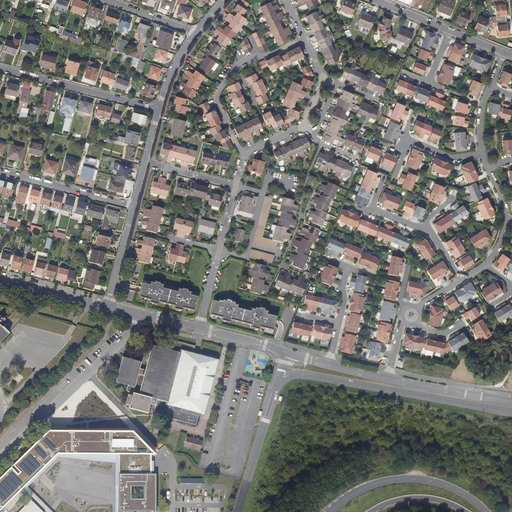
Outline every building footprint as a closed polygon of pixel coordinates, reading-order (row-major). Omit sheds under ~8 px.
[(68,1),(64,0),(56,0),(54,7),(65,11),(68,1)] [(85,3),(76,0),(73,0),(70,10),(81,14),(85,3)] [(175,0),(162,0),(161,6),(167,8),(166,10),(171,11),(175,0)] [(184,5),(186,0),(178,0),(177,4),(181,5),(177,15),(188,19),(191,9),(183,6),(183,5),(184,5)] [(238,4),(234,10),(237,12),(242,16),(246,10),(245,9),(249,4),(244,0),(241,0),(239,4),(238,4)] [(348,2),(349,1),(346,0),(343,0),(340,9),(351,14),(355,5),(348,2)] [(453,2),(447,0),(440,0),(437,10),(448,15),(453,2)] [(272,6),(270,2),(265,4),(260,7),(264,15),(274,10),(279,8),(277,4),(272,6)] [(498,16),(498,21),(505,21),(504,16),(505,16),(504,5),(495,6),(496,17),(498,16)] [(102,9),(91,6),(88,15),(98,19),(102,9)] [(276,14),(274,10),(264,15),(268,22),(283,15),(281,11),(276,14)] [(454,20),(468,26),(472,16),(458,10),(454,20)] [(104,19),(117,24),(119,16),(107,11),(104,19)] [(357,23),(370,29),(375,18),(370,15),(369,16),(366,15),(366,13),(362,11),(357,23)] [(230,13),(228,16),(241,26),(247,19),(242,16),(237,12),(235,16),(230,13)] [(316,12),(306,16),(310,25),(324,18),(322,15),(318,17),(316,12)] [(98,19),(88,15),(87,20),(96,23),(98,19)] [(284,18),(283,15),(268,22),(271,30),(281,25),(279,21),(284,18)] [(478,27),(483,29),(487,19),(478,15),(473,27),(478,29),(478,27)] [(230,23),(227,27),(235,32),(236,33),(241,26),(228,16),(225,20),(230,23)] [(384,41),(390,38),(392,34),(389,27),(391,20),(383,17),(381,21),(380,21),(378,22),(378,23),(378,25),(377,27),(378,29),(379,28),(381,33),(380,34),(379,34),(381,39),(384,41)] [(325,21),(324,18),(310,25),(314,33),(324,28),(321,23),(325,21)] [(127,33),(130,25),(127,23),(127,22),(122,20),(119,30),(127,33)] [(505,23),(505,21),(498,21),(492,22),(491,25),(493,25),(496,25),(497,36),(507,35),(506,23),(505,23)] [(139,23),(136,32),(139,33),(147,35),(150,27),(139,23)] [(283,29),(281,25),(271,30),(275,38),(290,31),(288,27),(283,29)] [(49,26),(47,30),(62,35),(64,28),(60,27),(59,29),(49,26)] [(219,26),(217,30),(230,39),(235,32),(227,27),(226,26),(224,29),(219,26)] [(395,38),(409,44),(414,33),(399,27),(395,38)] [(325,32),(324,28),(314,33),(318,41),(332,34),(330,30),(325,32)] [(219,36),(216,40),(223,45),(225,46),(230,39),(217,30),(215,33),(219,36)] [(160,31),(155,45),(168,49),(170,43),(173,35),(160,31)] [(292,34),(290,31),(275,38),(278,45),(288,41),(286,37),(292,34)] [(427,32),(424,39),(438,45),(437,44),(438,41),(434,39),(436,35),(427,32)] [(40,39),(26,34),(20,51),(35,56),(40,39)] [(333,38),(332,34),(318,41),(321,49),(331,44),(329,40),(333,38)] [(241,43),(242,47),(249,44),(246,36),(244,38),(241,43)] [(121,38),(118,51),(125,53),(128,40),(121,38)] [(221,48),(223,45),(216,40),(215,39),(213,42),(212,41),(206,51),(215,57),(221,48)] [(436,48),(438,45),(424,39),(421,47),(430,50),(431,46),(436,48)] [(18,45),(6,40),(2,51),(15,55),(18,45)] [(452,52),(461,56),(465,47),(456,43),(454,46),(453,48),(451,47),(449,51),(452,52)] [(333,48),(331,44),(321,49),(325,57),(339,50),(338,46),(333,48)] [(297,59),(304,56),(299,46),(292,50),(297,59)] [(155,58),(164,61),(167,52),(158,49),(157,52),(154,51),(153,54),(156,55),(155,58)] [(421,49),(417,57),(426,61),(427,58),(428,56),(432,58),(434,54),(421,49)] [(291,62),(297,59),(292,50),(286,52),(287,54),(291,62)] [(341,54),(339,50),(325,57),(329,65),(338,60),(337,56),(341,54)] [(458,64),(461,56),(452,52),(449,51),(448,54),(450,56),(449,57),(448,61),(458,64)] [(56,57),(42,54),(39,64),(53,68),(56,57)] [(124,54),(122,59),(136,63),(136,62),(138,62),(139,59),(136,58),(124,54)] [(284,66),(291,63),(291,62),(287,54),(280,57),(283,64),(284,66)] [(477,69),(482,57),(481,58),(473,54),(469,64),(471,65),(471,66),(477,69)] [(277,67),(283,64),(280,57),(279,55),(272,58),(277,67)] [(208,73),(216,62),(207,56),(199,67),(208,73)] [(486,59),(482,57),(477,69),(483,72),(484,70),(486,71),(490,61),(485,59),(486,59)] [(262,61),(265,68),(268,67),(270,70),(277,67),(272,58),(266,61),(265,59),(262,61)] [(79,64),(69,61),(66,72),(76,75),(79,64)] [(428,67),(416,62),(412,71),(422,75),(424,72),(424,70),(427,71),(428,67)] [(161,65),(152,63),(148,77),(157,80),(161,68),(160,68),(161,65)] [(350,68),(346,66),(342,77),(350,80),(356,66),(352,64),(350,68)] [(440,72),(451,77),(454,71),(452,70),(454,68),(444,64),(440,72)] [(95,79),(99,69),(88,66),(85,76),(95,79)] [(360,67),(356,66),(350,80),(358,84),(362,74),(358,72),(360,67)] [(111,84),(115,73),(105,70),(101,81),(111,84)] [(188,70),(186,74),(200,83),(205,76),(196,70),(193,74),(188,70)] [(304,75),(300,84),(302,85),(310,88),(312,82),(310,81),(313,74),(311,71),(304,75)] [(366,75),(362,74),(358,84),(366,87),(372,73),(369,71),(366,75)] [(376,72),(373,71),(372,73),(366,87),(374,91),(378,80),(374,78),(376,74),(375,74),(376,72)] [(506,87),(511,74),(503,71),(499,81),(502,82),(504,83),(503,85),(506,87)] [(446,85),(447,82),(449,83),(451,77),(440,72),(438,76),(439,76),(437,81),(446,85)] [(118,73),(113,86),(126,90),(129,82),(120,79),(122,74),(118,73)] [(258,80),(255,73),(246,78),(249,84),(251,83),(258,80)] [(186,74),(184,77),(189,80),(186,84),(195,90),(200,83),(186,74)] [(382,82),(378,80),(374,91),(382,94),(389,80),(384,78),(382,82)] [(264,85),(260,79),(258,80),(251,83),(254,90),(264,85)] [(404,82),(402,81),(399,80),(395,89),(404,93),(408,81),(405,79),(404,82)] [(481,84),(472,80),(469,89),(472,90),(474,91),(472,95),(476,96),(481,84)] [(19,84),(8,81),(5,91),(16,94),(19,84)] [(183,81),(180,85),(185,88),(182,92),(191,98),(196,91),(195,90),(186,84),(183,81)] [(229,86),(232,93),(239,89),(241,88),(238,81),(229,86)] [(292,81),(289,89),(304,95),(306,92),(300,90),(302,85),(300,84),(292,81)] [(408,81),(404,93),(412,96),(416,87),(413,85),(411,85),(412,82),(408,81)] [(30,85),(24,83),(18,105),(22,106),(25,107),(30,85)] [(147,83),(144,91),(143,93),(152,96),(155,85),(153,85),(147,83)] [(267,92),(264,85),(254,90),(258,96),(264,93),(267,92)] [(426,102),(429,95),(431,90),(427,88),(426,90),(424,89),(419,87),(415,97),(426,102)] [(229,94),(232,100),(242,96),(239,89),(232,93),(229,94)] [(289,89),(286,96),(296,100),(297,97),(303,99),(304,95),(289,89)] [(42,108),(50,110),(55,92),(47,90),(42,108)] [(351,99),(353,94),(343,90),(340,98),(354,104),(356,101),(351,99)] [(434,107),(440,94),(436,92),(434,97),(429,95),(426,102),(427,103),(427,104),(434,107)] [(268,100),(264,93),(258,96),(255,97),(259,104),(268,100)] [(440,94),(434,107),(442,110),(446,102),(442,100),(444,95),(440,94)] [(176,96),(174,103),(176,104),(184,106),(186,99),(176,96)] [(232,100),(236,107),(238,106),(245,103),(242,96),(232,100)] [(286,96),(282,104),(290,107),(298,111),(299,108),(294,105),(296,100),(286,96)] [(68,98),(63,97),(60,109),(60,111),(69,113),(70,111),(74,112),(74,109),(77,100),(72,99),(68,97),(68,98)] [(353,109),(354,104),(340,98),(336,106),(346,110),(348,107),(353,109)] [(92,103),(80,100),(78,110),(89,113),(92,103)] [(238,106),(241,112),(245,111),(250,108),(247,101),(245,103),(238,106)] [(466,108),(467,104),(457,101),(455,110),(457,111),(457,113),(464,115),(465,113),(467,114),(469,110),(466,109),(466,108)] [(499,115),(501,108),(499,107),(501,102),(497,101),(496,104),(495,103),(491,102),(488,113),(499,115)] [(360,119),(364,120),(370,105),(362,102),(360,107),(358,112),(362,114),(360,119)] [(403,110),(405,106),(397,102),(393,110),(407,116),(408,112),(403,110)] [(110,106),(98,104),(96,114),(107,117),(110,106)] [(176,104),(175,111),(184,113),(186,106),(184,106),(176,104)] [(508,109),(506,109),(507,105),(504,104),(502,108),(501,108),(499,115),(501,116),(500,117),(509,119),(511,110),(508,109)] [(374,119),(379,109),(370,105),(364,120),(368,122),(368,121),(370,117),(374,119)] [(28,107),(25,107),(22,106),(19,117),(29,120),(30,116),(26,115),(28,107)] [(346,111),(346,110),(336,106),(333,114),(347,121),(349,117),(348,117),(344,115),(346,111)] [(287,114),(284,116),(287,123),(293,120),(294,118),(296,119),(299,112),(298,111),(290,107),(287,114)] [(205,114),(208,120),(210,120),(218,116),(215,110),(212,111),(210,108),(203,111),(205,115),(205,114)] [(407,116),(393,110),(390,118),(392,118),(391,120),(398,123),(400,117),(405,119),(407,116)] [(270,111),(262,115),(267,125),(271,123),(274,128),(277,126),(273,117),(270,111)] [(147,117),(133,113),(132,121),(145,124),(146,119),(147,117)] [(463,121),(464,117),(464,115),(457,113),(457,116),(455,115),(453,124),(466,127),(467,123),(463,122),(463,121)] [(119,115),(112,114),(110,121),(117,123),(119,115)] [(279,114),(273,117),(277,126),(284,123),(284,124),(287,123),(284,116),(281,117),(279,114)] [(346,124),(347,121),(333,114),(329,122),(339,127),(341,122),(346,124)] [(208,120),(212,127),(219,124),(221,123),(218,116),(210,120),(208,120)] [(258,129),(262,127),(258,117),(250,121),(255,131),(257,136),(260,134),(258,129)] [(175,118),(171,134),(174,135),(182,137),(186,121),(175,118)] [(398,130),(399,129),(400,125),(398,124),(398,123),(391,120),(387,130),(399,135),(400,131),(398,130)] [(419,136),(424,123),(417,120),(413,129),(417,130),(415,135),(419,136)] [(250,133),(255,131),(250,121),(242,125),(249,139),(253,138),(250,133)] [(337,131),(339,127),(329,122),(325,131),(340,137),(342,133),(337,131)] [(433,129),(431,128),(432,127),(424,123),(419,136),(419,137),(422,138),(424,133),(430,136),(433,129)] [(209,128),(213,135),(214,134),(222,130),(219,124),(212,127),(209,128)] [(246,141),(249,139),(242,125),(234,128),(239,138),(243,136),(246,141)] [(433,138),(435,139),(438,140),(442,131),(433,128),(433,129),(430,136),(428,141),(432,142),(433,138)] [(221,139),(222,142),(229,139),(227,136),(224,130),(222,130),(214,134),(218,141),(221,139)] [(399,135),(387,130),(383,138),(393,142),(394,139),(395,137),(398,138),(399,135)] [(120,136),(119,141),(137,146),(140,134),(127,131),(126,138),(120,136)] [(338,141),(340,137),(325,131),(322,139),(332,143),(334,139),(338,141)] [(353,137),(348,135),(346,139),(344,145),(352,148),(358,134),(355,132),(353,137)] [(465,137),(465,135),(464,132),(454,133),(455,142),(468,140),(468,137),(465,137)] [(362,136),(358,134),(352,148),(360,152),(364,142),(361,140),(362,136)] [(310,147),(305,136),(297,140),(304,155),(308,153),(305,149),(310,147)] [(300,157),(304,155),(297,140),(289,144),(294,154),(298,152),(300,157)] [(466,150),(466,146),(466,145),(468,144),(468,140),(455,142),(456,151),(466,150)] [(511,147),(511,140),(502,140),(503,150),(506,150),(508,149),(508,154),(511,153),(511,147)] [(40,155),(43,144),(31,141),(28,152),(40,155)] [(171,145),(163,143),(160,153),(165,154),(164,160),(167,161),(171,145)] [(290,157),(294,154),(289,144),(281,148),(289,163),(292,161),(290,157)] [(22,148),(11,145),(8,157),(19,160),(22,148)] [(180,147),(171,145),(167,161),(171,162),(173,156),(177,157),(180,147)] [(378,149),(375,148),(370,146),(366,157),(377,161),(382,149),(378,147),(378,149)] [(188,149),(180,147),(177,157),(181,158),(180,164),(184,165),(188,149)] [(124,158),(133,160),(135,150),(127,148),(124,158)] [(285,164),(289,163),(281,148),(273,152),(278,162),(283,160),(285,164)] [(423,155),(421,155),(422,152),(413,148),(411,153),(410,153),(409,157),(420,162),(423,155)] [(196,151),(188,149),(184,165),(187,166),(189,161),(193,162),(196,151)] [(210,164),(215,165),(216,164),(218,155),(203,151),(201,162),(208,163),(208,162),(210,162),(210,164)] [(397,157),(392,155),(390,154),(390,153),(387,151),(382,163),(393,168),(397,157)] [(319,169),(323,170),(329,156),(321,152),(316,163),(321,164),(319,169)] [(230,157),(218,154),(218,155),(216,164),(228,167),(230,157)] [(328,168),(333,170),(337,159),(329,156),(323,170),(326,172),(328,168)] [(409,157),(406,166),(415,170),(416,167),(418,168),(420,162),(409,157)] [(57,162),(46,159),(43,171),(54,173),(57,162)] [(77,162),(65,159),(61,172),(73,175),(77,162)] [(257,172),(261,173),(264,162),(254,159),(252,166),(250,165),(248,171),(256,173),(257,172)] [(335,176),(339,178),(345,163),(337,159),(333,170),(337,171),(335,176)] [(430,171),(438,174),(444,161),(443,161),(443,162),(440,160),(438,164),(434,163),(430,171)] [(447,162),(444,161),(438,174),(446,178),(449,169),(445,167),(447,162)] [(461,166),(462,168),(461,169),(463,175),(475,170),(473,166),(471,162),(461,166)] [(349,177),(354,167),(349,165),(345,163),(339,178),(343,179),(345,175),(349,177)] [(114,176),(126,179),(129,167),(119,165),(116,173),(115,173),(114,176)] [(82,166),(80,176),(91,179),(94,169),(82,166)] [(377,173),(368,169),(364,178),(376,183),(378,179),(375,178),(376,177),(377,173)] [(475,170),(463,175),(466,181),(468,180),(469,183),(478,179),(475,170)] [(400,178),(414,183),(417,176),(408,172),(407,176),(402,174),(400,178)] [(150,192),(158,195),(163,178),(159,178),(157,183),(153,182),(150,192)] [(163,178),(158,195),(167,197),(169,186),(165,185),(166,179),(163,178)] [(376,183),(364,178),(361,186),(370,190),(372,187),(372,185),(375,187),(376,183)] [(402,187),(410,191),(414,183),(400,178),(399,181),(404,183),(402,187)] [(123,184),(110,180),(107,189),(121,192),(123,184)] [(175,192),(188,196),(189,195),(191,184),(187,182),(186,185),(186,187),(176,185),(175,192)] [(15,185),(7,183),(4,194),(12,196),(15,185)] [(335,194),(338,187),(336,186),(328,183),(327,186),(322,184),(321,187),(335,194)] [(445,187),(435,183),(432,192),(444,197),(445,193),(443,192),(443,191),(445,187)] [(467,187),(470,194),(483,188),(482,185),(477,187),(475,183),(467,187)] [(208,188),(191,184),(189,195),(205,199),(207,190),(208,188)] [(370,190),(361,186),(357,195),(369,200),(371,196),(368,195),(369,194),(370,190)] [(26,205),(30,189),(21,187),(17,202),(26,205)] [(333,200),(335,194),(321,187),(319,190),(324,192),(323,196),(331,200),(333,200)] [(483,188),(470,194),(473,202),(477,200),(482,198),(480,194),(485,192),(483,188)] [(31,203),(38,205),(41,192),(33,190),(30,201),(31,201),(31,203)] [(211,191),(207,190),(205,199),(209,200),(208,205),(219,208),(222,197),(211,194),(211,191)] [(387,208),(392,196),(384,192),(380,202),(383,203),(385,204),(384,207),(387,208)] [(428,200),(437,204),(438,204),(439,201),(440,199),(442,200),(444,197),(432,192),(428,200)] [(42,204),(50,206),(51,203),(53,195),(45,193),(42,204)] [(328,206),(331,200),(323,196),(321,195),(320,199),(315,197),(313,200),(328,206)] [(369,200),(357,195),(354,203),(363,207),(365,204),(365,202),(368,203),(369,200)] [(56,196),(53,207),(54,207),(61,209),(64,198),(56,196)] [(251,206),(255,207),(258,197),(254,196),(253,198),(244,196),(240,210),(250,213),(251,206)] [(397,209),(401,199),(392,196),(387,208),(391,210),(392,207),(393,208),(397,209)] [(283,198),(281,205),(297,209),(298,206),(293,204),(294,200),(283,198)] [(491,206),(487,198),(483,200),(482,198),(477,200),(477,202),(479,205),(477,205),(480,211),(491,206)] [(64,210),(73,212),(75,201),(67,199),(64,210)] [(325,213),(328,206),(313,200),(312,203),(317,205),(315,208),(317,209),(325,213)] [(75,212),(83,214),(86,204),(78,201),(75,212)] [(414,204),(406,201),(402,209),(405,211),(407,211),(405,215),(409,217),(411,213),(412,214),(415,206),(414,206),(414,204)] [(461,218),(468,213),(463,205),(459,208),(457,203),(456,203),(453,205),(461,218)] [(103,209),(88,205),(86,215),(100,219),(103,209)] [(281,205),(280,212),(281,212),(290,214),(291,211),(296,212),(297,209),(281,205)] [(454,222),(461,218),(453,205),(450,207),(453,212),(449,214),(454,222)] [(145,212),(161,217),(163,209),(153,206),(152,210),(146,209),(145,212)] [(426,209),(417,206),(416,207),(415,206),(412,214),(413,214),(412,218),(416,220),(417,217),(418,218),(421,219),(426,209)] [(491,206),(480,211),(483,217),(484,217),(485,219),(495,215),(493,210),(491,206)] [(119,212),(106,209),(101,228),(107,230),(108,226),(107,226),(108,220),(117,222),(119,212)] [(324,220),(327,213),(325,213),(317,209),(315,213),(311,211),(309,213),(324,220)] [(347,225),(351,213),(348,212),(347,212),(343,210),(339,220),(341,221),(340,222),(347,225)] [(20,221),(9,219),(10,212),(6,211),(5,218),(0,216),(0,222),(2,222),(1,226),(6,227),(6,224),(19,227),(20,221)] [(159,225),(161,217),(145,212),(144,216),(150,218),(148,222),(159,225)] [(281,212),(280,219),(295,223),(296,220),(291,219),(292,215),(290,214),(281,212)] [(321,226),(324,220),(309,213),(308,216),(313,219),(311,222),(321,226)] [(352,213),(351,213),(347,225),(353,227),(353,226),(356,227),(360,217),(351,214),(352,213)] [(455,223),(454,222),(449,214),(446,216),(445,217),(443,215),(440,217),(447,228),(455,223)] [(434,224),(439,233),(447,228),(440,217),(437,219),(438,221),(437,222),(434,224)] [(176,236),(180,237),(185,221),(176,218),(173,229),(178,230),(176,236)] [(280,219),(278,226),(286,228),(288,229),(289,225),(294,226),(295,223),(280,219)] [(361,220),(357,230),(365,233),(370,221),(367,220),(367,219),(366,222),(364,221),(361,220)] [(213,235),(216,224),(201,220),(198,231),(213,235)] [(147,226),(146,230),(157,233),(159,225),(148,222),(142,221),(142,225),(147,226)] [(185,221),(180,237),(184,238),(186,232),(190,233),(193,223),(185,221)] [(378,227),(374,226),(373,225),(374,222),(370,221),(365,233),(374,237),(374,235),(376,236),(379,229),(377,228),(378,227)] [(31,224),(30,230),(42,233),(43,227),(31,224)] [(380,227),(379,229),(376,236),(384,239),(389,226),(385,224),(383,229),(380,227)] [(276,226),(274,233),(290,237),(291,234),(285,232),(286,228),(278,226),(276,226)] [(316,237),(319,230),(310,226),(308,230),(303,228),(302,231),(316,237)] [(391,242),(395,234),(391,232),(393,227),(389,226),(384,239),(391,242)] [(237,237),(236,241),(243,243),(246,231),(237,229),(235,237),(237,237)] [(491,238),(485,229),(477,234),(484,245),(487,243),(486,241),(488,240),(491,238)] [(96,243),(108,246),(109,243),(107,242),(110,234),(99,231),(96,243)] [(314,243),(316,237),(302,231),(301,233),(306,236),(304,239),(312,243),(314,243)] [(391,242),(399,245),(405,232),(401,231),(399,235),(395,234),(391,242)] [(407,249),(410,240),(406,238),(408,234),(405,232),(399,245),(407,249)] [(274,233),(272,240),(275,241),(278,241),(282,243),(284,239),(289,240),(290,237),(274,233)] [(484,245),(477,234),(470,239),(475,248),(478,246),(480,245),(481,247),(484,245)] [(143,241),(138,240),(136,244),(142,245),(153,248),(155,239),(145,237),(143,241)] [(454,237),(446,242),(450,250),(461,244),(457,238),(456,239),(454,237)] [(309,249),(312,243),(304,239),(302,238),(301,242),(296,240),(295,243),(309,249)] [(338,242),(330,239),(326,248),(330,249),(328,254),(332,256),(338,242)] [(425,239),(416,245),(421,253),(432,246),(430,242),(428,244),(427,242),(425,239)] [(342,254),(343,252),(345,245),(338,242),(332,256),(336,257),(338,252),(342,254)] [(307,256),(309,249),(295,243),(294,246),(298,248),(297,252),(298,253),(307,256)] [(168,259),(176,261),(180,245),(176,244),(175,250),(170,249),(168,259)] [(348,260),(354,247),(346,244),(345,245),(343,252),(346,254),(344,259),(348,260)] [(455,258),(464,252),(463,250),(464,249),(461,244),(450,250),(452,254),(453,254),(455,258)] [(141,249),(135,248),(134,252),(151,256),(153,248),(142,245),(141,249)] [(184,246),(180,245),(176,261),(184,263),(187,253),(182,252),(184,246)] [(432,246),(421,253),(426,260),(429,258),(435,255),(433,252),(432,250),(434,249),(432,246)] [(361,250),(354,247),(348,260),(352,262),(354,257),(358,259),(358,257),(359,258),(361,254),(360,253),(361,250)] [(103,264),(105,255),(93,252),(91,261),(103,264)] [(139,257),(138,261),(149,264),(151,256),(134,252),(133,255),(139,257)] [(2,263),(10,265),(13,255),(4,253),(2,263)] [(305,263),(308,256),(307,256),(298,253),(297,256),(292,254),(290,257),(305,263)] [(365,255),(361,254),(359,258),(361,258),(358,264),(367,267),(367,268),(372,256),(365,254),(365,255)] [(502,254),(500,256),(497,262),(500,264),(501,265),(499,268),(502,271),(506,265),(510,259),(502,254)] [(14,266),(22,268),(24,257),(16,255),(14,266)] [(25,269),(33,271),(37,256),(30,255),(29,258),(28,258),(25,269)] [(474,263),(469,255),(458,263),(460,266),(462,265),(463,266),(465,269),(474,263)] [(372,256),(367,268),(371,270),(371,269),(376,271),(380,261),(377,260),(378,259),(372,256)] [(402,259),(392,256),(390,265),(402,268),(403,265),(401,264),(401,262),(402,259)] [(36,272),(44,274),(48,259),(40,257),(36,272)] [(302,270),(305,263),(290,257),(289,260),(294,262),(293,266),(302,270)] [(448,271),(442,262),(435,267),(442,278),(445,276),(444,273),(445,273),(448,271)] [(51,276),(55,277),(58,266),(50,264),(47,277),(50,278),(51,276)] [(255,264),(253,271),(269,274),(270,271),(264,270),(265,266),(255,264)] [(323,273),(335,278),(336,274),(338,269),(328,265),(327,267),(325,267),(323,273)] [(402,268),(390,265),(388,274),(398,277),(399,273),(399,272),(401,272),(402,268)] [(58,278),(66,280),(67,278),(69,269),(61,267),(58,278)] [(96,283),(99,270),(88,267),(84,284),(95,287),(96,283)] [(442,278),(435,267),(427,271),(432,280),(436,278),(437,278),(438,280),(442,278)] [(74,275),(74,273),(75,271),(69,269),(67,278),(76,280),(77,276),(74,275)] [(253,271),(252,277),(254,278),(262,280),(263,276),(268,278),(269,274),(253,271)] [(275,285),(282,288),(288,273),(285,272),(283,277),(279,275),(275,285)] [(282,288),(288,291),(289,289),(293,281),(289,280),(291,275),(288,273),(282,288)] [(323,273),(320,279),(322,280),(321,282),(325,284),(331,286),(334,278),(335,278),(323,273)] [(364,285),(366,277),(357,275),(356,279),(351,278),(350,282),(364,285)] [(289,289),(296,292),(302,277),(299,276),(297,281),(293,279),(293,281),(289,289)] [(296,292),(303,295),(307,285),(303,284),(305,279),(302,277),(296,292)] [(254,278),(252,285),(267,289),(268,286),(263,284),(264,281),(262,280),(254,278)] [(385,289),(397,292),(398,288),(399,283),(389,280),(388,283),(386,283),(385,289)] [(415,296),(418,284),(409,281),(406,292),(410,293),(412,293),(411,295),(415,296)] [(194,310),(197,297),(189,295),(190,292),(186,291),(186,290),(183,289),(183,290),(179,290),(178,292),(161,288),(162,285),(159,284),(159,283),(155,282),(155,284),(151,283),(151,286),(143,284),(140,296),(148,299),(149,298),(152,298),(151,302),(158,304),(158,301),(175,305),(175,308),(182,310),(183,306),(185,307),(185,308),(194,310)] [(354,291),(354,292),(362,293),(363,294),(364,285),(350,282),(349,286),(355,287),(354,291)] [(496,282),(494,284),(493,282),(488,286),(494,296),(502,291),(496,282)] [(476,292),(470,283),(466,285),(462,287),(462,288),(469,298),(474,294),(474,293),(476,292)] [(424,296),(427,286),(418,284),(415,296),(418,297),(419,295),(421,295),(424,296)] [(252,285),(250,292),(260,295),(261,291),(267,292),(267,289),(252,285)] [(494,296),(488,286),(482,289),(483,291),(480,292),(486,301),(490,298),(491,299),(494,296)] [(469,298),(462,288),(454,293),(457,296),(455,297),(459,302),(462,300),(463,301),(469,298)] [(395,301),(397,292),(385,289),(383,296),(385,296),(384,299),(386,299),(386,301),(393,302),(393,301),(395,301)] [(354,293),(353,293),(351,302),(350,302),(363,305),(364,298),(363,298),(363,295),(361,295),(362,293),(354,292),(354,293)] [(314,297),(306,295),(304,304),(308,305),(307,310),(311,311),(314,297)] [(459,302),(455,297),(454,298),(453,296),(450,298),(449,299),(447,297),(444,299),(451,310),(459,306),(457,303),(459,302)] [(322,299),(314,297),(311,311),(314,312),(316,307),(320,308),(322,299)] [(327,315),(327,314),(330,301),(322,299),(320,308),(324,309),(323,314),(327,315)] [(272,329),(275,317),(266,314),(266,311),(263,310),(263,309),(260,308),(260,309),(256,309),(256,310),(252,309),(252,312),(236,308),(237,305),(233,305),(234,303),(230,302),(230,301),(228,300),(227,302),(224,301),(223,302),(220,301),(219,303),(214,301),(211,314),(220,316),(223,316),(222,320),(229,322),(230,319),(252,324),(252,327),(258,329),(259,325),(262,326),(262,327),(272,329)] [(330,301),(327,314),(330,315),(332,311),(336,312),(338,303),(330,301)] [(394,304),(392,304),(393,302),(386,301),(385,302),(383,302),(381,311),(394,314),(395,310),(392,309),(393,308),(394,304)] [(349,311),(352,312),(359,314),(360,311),(361,311),(363,305),(350,302),(349,306),(350,306),(349,311)] [(511,305),(511,304),(510,304),(509,303),(506,305),(505,306),(503,304),(500,306),(507,317),(511,313),(511,305)] [(430,315),(442,318),(443,311),(442,311),(442,308),(432,306),(431,311),(430,311),(429,315),(430,315)] [(498,310),(497,311),(494,313),(499,322),(507,317),(500,306),(497,308),(498,310)] [(472,320),(480,315),(475,307),(474,307),(465,313),(463,314),(465,318),(469,315),(470,317),(472,320)] [(394,314),(381,311),(379,319),(381,320),(381,321),(388,323),(388,322),(389,322),(390,318),(391,317),(393,317),(394,314)] [(346,321),(358,324),(361,316),(359,315),(359,314),(352,312),(351,313),(350,313),(350,317),(349,318),(347,318),(346,321)] [(438,326),(439,324),(440,324),(442,318),(430,315),(428,324),(438,326)] [(482,320),(473,325),(475,328),(476,330),(473,331),(475,334),(486,327),(482,320)] [(297,324),(294,323),(291,333),(300,335),(303,322),(300,321),(299,324),(297,324)] [(346,331),(347,331),(347,333),(354,334),(355,333),(356,333),(358,324),(346,321),(345,325),(347,326),(347,327),(346,331)] [(391,325),(388,324),(388,323),(381,321),(380,325),(378,325),(377,331),(389,334),(390,330),(391,325)] [(303,322),(300,335),(309,337),(310,335),(311,328),(312,327),(308,326),(307,326),(307,323),(303,322)] [(0,342),(8,334),(0,325),(0,342)] [(323,327),(314,325),(313,329),(311,328),(310,335),(314,336),(314,338),(320,339),(323,327)] [(327,328),(323,327),(320,339),(327,341),(327,339),(330,340),(332,330),(327,328)] [(480,336),(481,338),(482,341),(491,335),(486,327),(475,334),(477,338),(480,336)] [(389,334),(377,331),(375,338),(377,338),(376,342),(382,343),(382,342),(386,343),(389,334)] [(461,346),(469,341),(463,332),(460,334),(459,335),(457,333),(454,335),(461,346)] [(341,342),(353,345),(356,336),(354,336),(354,334),(347,333),(347,334),(345,334),(345,337),(344,339),(342,338),(341,342)] [(403,343),(406,344),(405,346),(412,347),(415,335),(406,333),(403,343)] [(424,338),(419,336),(415,335),(412,347),(418,349),(419,347),(421,348),(422,347),(423,347),(425,340),(423,339),(424,338)] [(461,346),(454,335),(451,337),(452,339),(451,340),(448,342),(448,343),(447,344),(448,351),(453,351),(461,346)] [(432,340),(430,340),(427,339),(427,340),(425,340),(423,347),(425,347),(424,349),(433,351),(436,338),(433,338),(432,340)] [(444,344),(445,343),(441,342),(439,342),(440,339),(436,338),(433,351),(442,353),(443,352),(448,351),(447,344),(444,344)] [(170,413),(172,414),(170,418),(197,425),(199,415),(200,412),(203,413),(217,362),(217,360),(194,353),(195,346),(173,340),(170,350),(152,345),(145,370),(140,368),(141,362),(122,357),(116,382),(128,385),(127,391),(133,393),(132,395),(128,394),(126,405),(129,405),(129,408),(148,413),(150,404),(156,405),(153,416),(161,418),(162,411),(166,412),(165,415),(170,416),(170,413)] [(353,345),(341,342),(340,346),(342,347),(342,348),(341,352),(351,354),(353,345)] [(370,350),(384,353),(385,354),(385,350),(380,348),(382,343),(376,342),(376,343),(372,342),(370,350)] [(383,357),(384,353),(370,350),(369,358),(377,360),(378,356),(383,357)] [(50,433),(0,482),(0,511),(3,511),(24,491),(26,489),(59,456),(120,456),(150,456),(155,456),(132,433),(50,433)] [(201,450),(203,440),(187,436),(185,446),(201,450)] [(119,474),(120,474),(120,456),(59,456),(26,489),(24,491),(45,511),(118,511),(119,511),(119,474)] [(120,456),(120,474),(150,474),(150,456),(120,456)] [(137,511),(155,511),(155,474),(150,474),(120,474),(119,474),(119,511),(137,511)] [(40,511),(30,501),(19,511),(40,511)]
